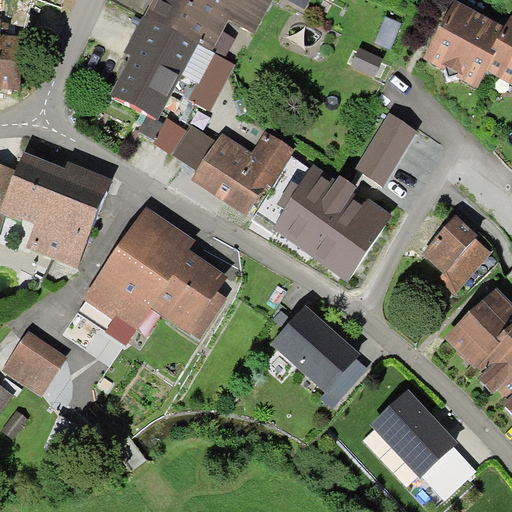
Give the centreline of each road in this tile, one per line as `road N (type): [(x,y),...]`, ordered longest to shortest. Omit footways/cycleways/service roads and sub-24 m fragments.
road 1 (residential): [(38,122),(360,320),(461,407),(511,469)]
road 2 (residential): [(38,122),(86,0)]
